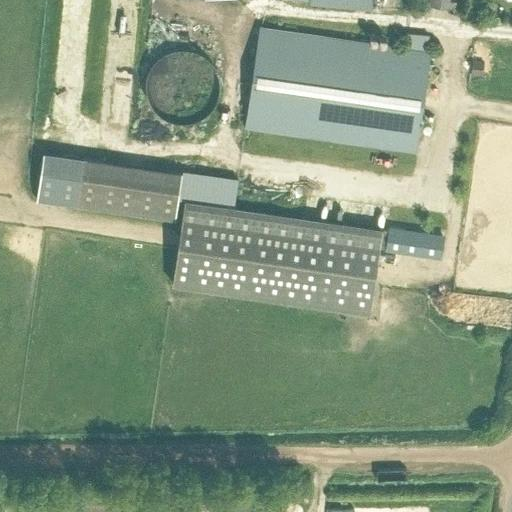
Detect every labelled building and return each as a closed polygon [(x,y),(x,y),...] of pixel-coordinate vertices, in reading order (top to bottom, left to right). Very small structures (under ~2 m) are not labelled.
[(258,24),(244,124),(415,149),(430,49),(258,24)] [(440,45),(441,30),(417,28),(416,43),(440,45)] [(68,30),(67,54),(95,54),(95,30),(68,30)] [(210,112),(219,98),(221,81),(216,65),(204,53),(189,47),(172,49),(158,57),(149,71),(146,88),(151,104),(163,116),(179,122),(195,120),(210,112)] [(54,151),(52,151),(45,149),(43,160),(38,195),(37,197),(59,200),(68,201),(77,203),(80,203),(141,213),(175,218),(182,170),(155,166),(88,156),(84,155),(54,151)] [(256,179),(280,179),(280,158),(256,158),(256,179)] [(238,179),(249,179),(249,159),(225,159),(224,193),(238,193),(238,179)] [(172,280),(370,309),(382,225),(184,196),(172,280)] [(441,257),(444,231),(387,223),(384,248),(441,257)] [(487,307),(468,305),(467,318),(487,320),(488,311),(499,312),(501,297),(488,296),(487,307)] [(417,318),(415,330),(436,332),(437,320),(417,318)] [(251,511),(251,498),(220,498),(219,511),(251,511)]
